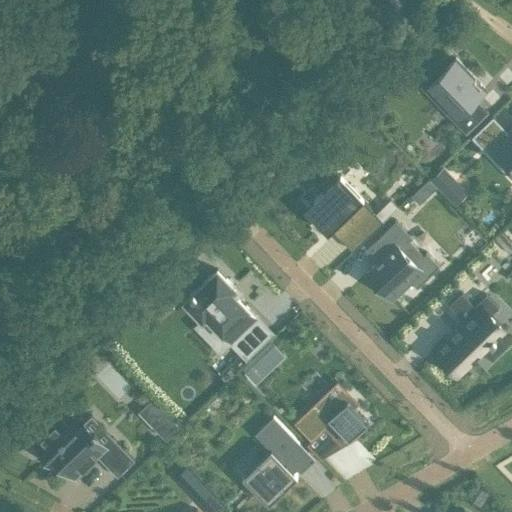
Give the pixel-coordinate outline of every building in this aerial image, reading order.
[(444,68),(428,84),(471,128),(487,112),(486,111),(484,114),(471,100),(484,88),(455,58),(445,68),(442,64),(441,65),(444,68)] [(493,115),(472,136),(501,166),(507,160),(509,163),(509,164),(511,167),(511,166),(511,130),(510,132),(493,115)] [(432,176),(457,202),(471,189),(445,163),(432,176)] [(356,223),(372,208),(331,166),(315,182),(323,190),(308,204),(332,228),(347,213),(356,223)] [(234,201),(240,208),(245,203),(239,196),(234,201)] [(231,216),(225,210),(220,215),(226,221),(231,216)] [(388,256),(369,274),(392,298),(411,279),(417,286),(439,264),(426,250),(423,253),(409,238),(412,235),(396,218),(373,240),(388,256)] [(236,287),(217,268),(195,290),(194,289),(191,293),(184,300),(203,319),(206,315),(231,341),(257,316),(232,290),(236,287)] [(504,327),(491,314),(499,306),(486,293),(474,304),(462,291),(448,303),(465,320),(435,348),(457,372),(504,327)] [(246,370),(257,381),(287,352),(276,341),(246,370)] [(325,427),(332,434),(338,428),(349,439),(368,420),(355,406),(359,402),(346,388),(334,400),(330,396),(320,406),(318,403),(304,417),(301,414),(294,421),(311,440),(325,427)] [(139,409),(164,435),(179,422),(154,395),(139,409)] [(271,448),(243,475),(269,502),(298,474),(282,458),(300,442),(274,415),(272,416),(281,425),(264,441),(271,448)] [(98,434),(95,431),(93,432),(84,422),(74,431),(60,417),(35,441),(51,458),(55,453),(76,474),(97,454),(118,476),(135,459),(113,437),(105,444),(97,436),(98,434)] [(189,463),(178,474),(214,511),(217,511),(227,503),(189,463)]
